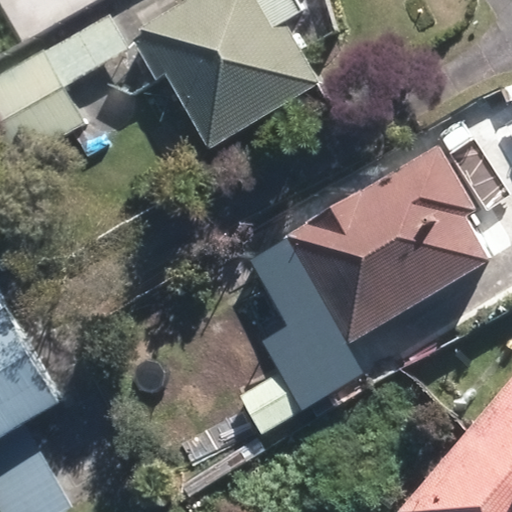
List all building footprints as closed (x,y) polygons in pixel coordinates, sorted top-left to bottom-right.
[(39,0),(42,3),(0,27),(14,52),(99,3),(97,0),(39,0)] [(218,154),(329,87),(293,28),(315,15),(305,0),(204,0),(145,36),(218,154)] [(48,50),(0,77),(0,167),(2,171),(89,122),(48,50)] [(486,213),(449,149),(437,156),(436,156),(293,238),(355,346),(498,264),(473,220),(486,213)] [(0,511),(74,511),(78,510),(31,429),(72,405),(18,312),(0,322),(0,511)] [(268,437),(314,409),(315,412),(371,378),(338,325),(281,360),(288,370),(243,397),(268,437)] [(511,511),(511,389),(408,511),(511,511)] [(241,416),(210,430),(223,458),(254,443),(241,416)]
